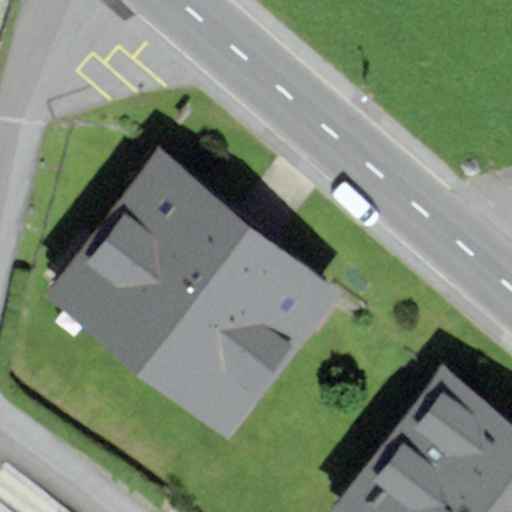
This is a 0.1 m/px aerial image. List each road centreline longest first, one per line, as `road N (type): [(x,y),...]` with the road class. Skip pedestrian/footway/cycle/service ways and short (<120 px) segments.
road 1 (secondary): [(177,0),(488,266)]
road 2 (unknown): [(0,440),(99,511)]
